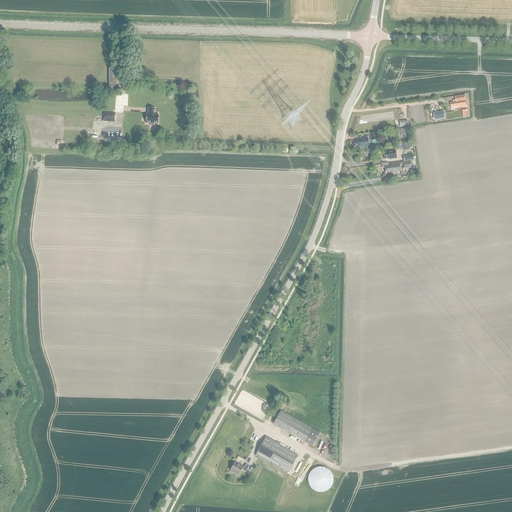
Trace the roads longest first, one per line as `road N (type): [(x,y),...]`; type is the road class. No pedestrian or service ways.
road 1 (tertiary): [(162,511),(313,237),(370,35)]
road 2 (tertiary): [(370,35),(0,22)]
road 3 (unclassified): [(511,41),(370,35)]
